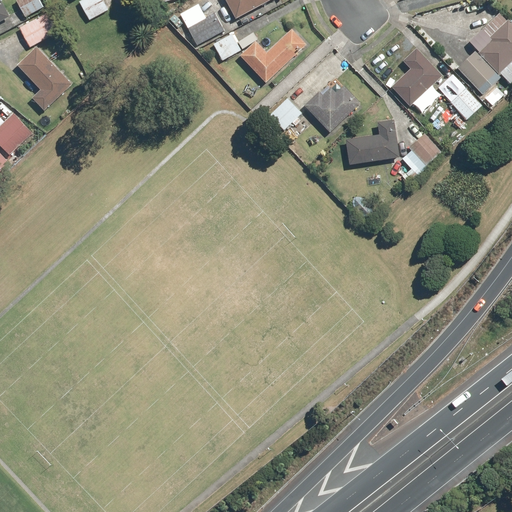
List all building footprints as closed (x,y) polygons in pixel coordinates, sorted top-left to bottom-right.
[(4,0),(0,0),(0,22),(13,16),(4,0)] [(42,0),(18,0),(28,17),(47,7),(42,0)] [(107,0),(84,0),(82,2),(93,20),(112,8),(107,0)] [(230,0),(240,17),(271,0),(230,0)] [(217,12),(189,28),(198,45),(226,30),(217,12)] [(511,19),(509,20),(502,12),(472,40),(484,52),(482,53),(502,73),(503,72),(511,81),(511,19)] [(32,46),(50,36),(41,19),(23,29),(32,46)] [(258,40),(244,54),(270,82),(309,45),(294,30),(270,52),(258,40)] [(233,33),(215,44),(225,59),(243,48),(233,33)] [(41,45),(20,64),(43,89),(35,97),(47,110),(76,82),(41,45)] [(446,75),(420,47),(406,60),(413,68),(394,86),(413,106),(446,75)] [(503,77),(478,50),(460,67),(484,94),(503,77)] [(302,93),(315,81),(310,75),(296,87),(302,93)] [(365,102),(348,84),(339,92),(333,87),(332,88),(329,85),(307,105),(333,132),(365,102)] [(495,106),(506,94),(498,86),(487,98),(495,106)] [(470,87),(453,102),(469,120),(486,105),(470,87)] [(290,98),(278,108),(282,111),(280,113),(287,120),(284,123),(288,127),(304,113),(290,98)] [(0,137),(14,154),(37,134),(17,112),(0,127),(0,137)] [(403,157),(397,119),(380,122),(382,133),(349,139),(353,165),(403,157)] [(411,148),(414,150),(405,158),(414,168),(408,173),(415,180),(444,151),(426,133),(411,148)]
